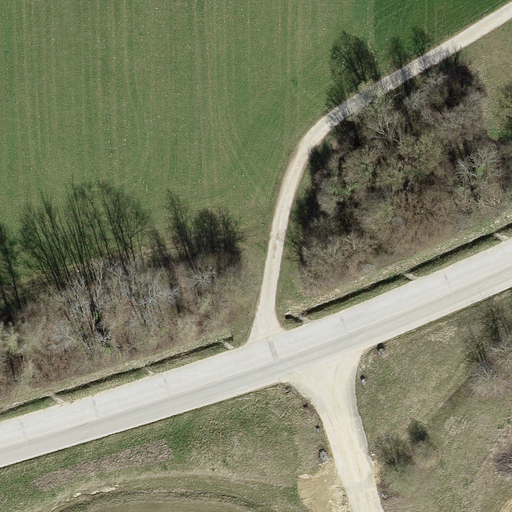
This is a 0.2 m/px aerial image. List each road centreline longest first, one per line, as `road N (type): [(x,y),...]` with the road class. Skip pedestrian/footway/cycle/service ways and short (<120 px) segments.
road 1 (track): [(263,365),(288,178),(320,126),(511,9)]
road 2 (track): [(370,511),(322,343)]
